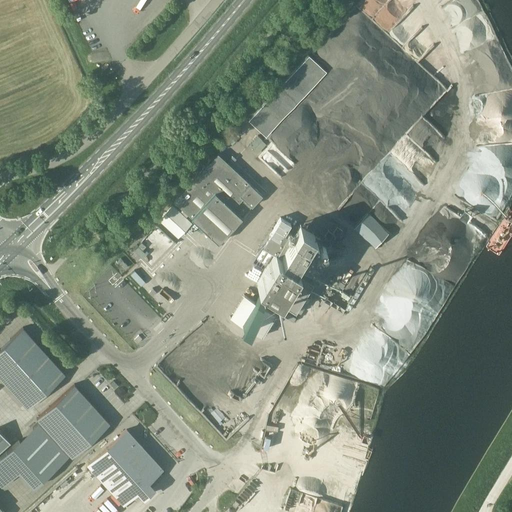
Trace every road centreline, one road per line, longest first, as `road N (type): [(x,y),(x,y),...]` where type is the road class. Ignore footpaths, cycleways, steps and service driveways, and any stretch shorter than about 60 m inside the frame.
road 1 (unclassified): [(46,275),(300,0)]
road 2 (secondary): [(19,250),(154,114),(250,0)]
road 3 (secondary): [(237,0),(9,241)]
road 4 (unclassified): [(194,511),(218,486),(217,470),(58,295)]
road 5 (unclassified): [(0,179),(82,145),(217,0)]
